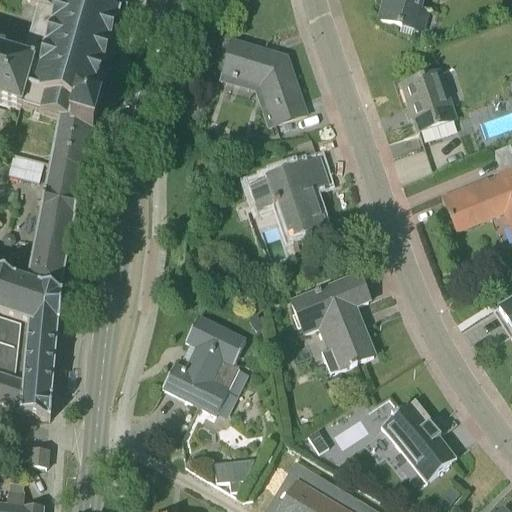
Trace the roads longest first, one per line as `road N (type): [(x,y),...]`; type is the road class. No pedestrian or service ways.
road 1 (secondary): [(85,511),(135,157),(179,0)]
road 2 (residential): [(511,447),(476,408),(427,327),(312,0)]
